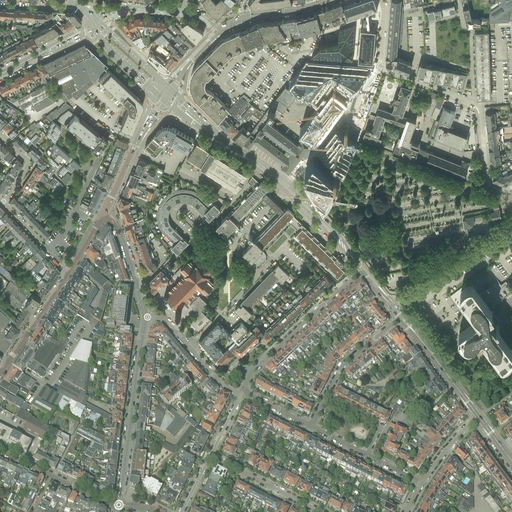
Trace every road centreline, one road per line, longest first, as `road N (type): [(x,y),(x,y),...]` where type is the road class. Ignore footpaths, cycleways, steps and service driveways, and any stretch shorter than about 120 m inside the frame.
road 1 (residential): [(310,427),(244,386),(361,271)]
road 2 (residential): [(378,67),(476,104),(486,180),(498,190),(511,187)]
road 3 (tertiary): [(118,505),(145,316)]
road 4 (unclassified): [(286,187),(378,67)]
road 5 (unclassified): [(394,304),(511,230)]
road 6 (residential): [(210,453),(237,395),(189,347)]
road 7 (tertiary): [(0,373),(71,268)]
road 8 (residential): [(321,511),(210,453)]
road 9 (secondary): [(186,114),(286,187)]
